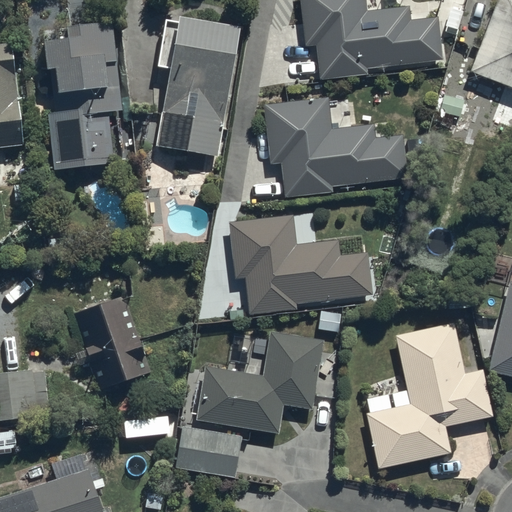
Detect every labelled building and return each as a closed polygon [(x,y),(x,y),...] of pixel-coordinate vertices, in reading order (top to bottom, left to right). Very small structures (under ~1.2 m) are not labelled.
[(364,0),(300,0),(306,51),(317,50),(321,85),(367,80),(366,73),(443,65),(439,24),(411,27),(410,12),(366,17),(364,0)] [(380,0),(380,1),(387,12),(402,10),(406,0),(380,0)] [(511,0),(498,0),(471,79),(511,93),(511,0)] [(155,152),(218,163),(239,40),(178,30),(178,32),(166,30),(158,76),(168,77),(155,152)] [(67,53),(45,55),(47,82),(51,82),(54,120),(47,121),(52,177),(115,171),(110,118),(130,116),(123,37),(114,38),(113,32),(65,36),(67,53)] [(0,154),(22,152),(11,51),(0,51),(0,154)] [(327,104),(264,110),(267,169),(281,167),(284,203),(333,197),(333,192),(407,184),(402,141),(375,144),(373,130),(331,135),(330,129),(345,128),(343,114),(329,116),(327,104)] [(292,221),(228,229),(235,284),(244,283),(248,323),(296,317),(296,310),(374,300),(368,255),(340,259),(338,245),(296,250),(292,221)] [(511,288),(507,287),(485,374),(511,381),(511,288)] [(122,307),(75,326),(102,396),(149,378),(122,307)] [(453,329),(395,341),(406,394),(366,403),(369,417),(363,418),(375,476),(451,460),(445,434),(493,424),(483,375),(463,379),(453,329)] [(202,371),(195,427),(277,438),(281,408),(314,413),(323,346),(268,339),(263,379),(202,371)] [(36,428),(50,426),(45,375),(0,378),(0,427),(35,425),(36,428)] [(114,402),(116,416),(155,412),(154,398),(114,402)] [(241,440),(186,432),(180,474),(235,482),(241,440)] [(0,456),(16,455),(14,434),(0,434),(0,456)] [(56,485),(0,503),(0,511),(97,511),(80,460),(50,470),(56,485)]
